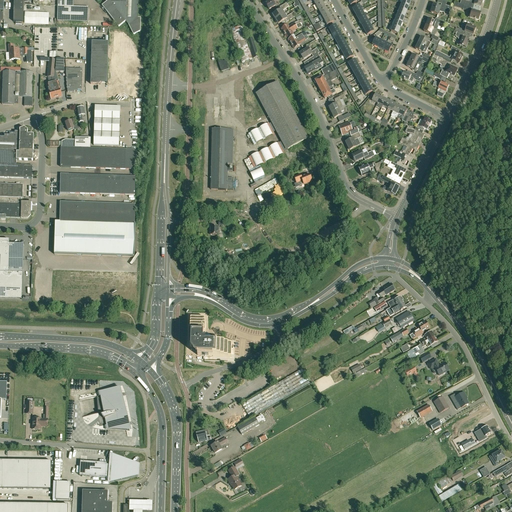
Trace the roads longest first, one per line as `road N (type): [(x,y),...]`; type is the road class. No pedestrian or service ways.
road 1 (residential): [(397,218),(346,188),(321,120),(247,0)]
road 2 (unclassified): [(187,511),(183,386),(268,349),(275,322)]
road 3 (residential): [(511,441),(463,346),(424,303)]
road 4 (secondary): [(164,154),(177,0)]
road 5 (secondary): [(511,423),(473,345),(434,295)]
road 6 (primary): [(173,511),(173,416),(148,368)]
road 7 (unclassified): [(148,450),(0,440)]
road 8 (primary): [(136,373),(161,415),(161,511)]
road 9 (unclassified): [(34,116),(42,140),(40,213),(30,226),(0,227)]
road 10 (primary): [(140,361),(99,342),(0,334)]
road 11 (unclassified): [(34,116),(85,99),(132,103),(131,145)]
road 12 (primary): [(0,345),(100,353),(136,373)]
road 13 (secondary): [(164,154),(158,291)]
road 14 (secondary): [(167,288),(164,154)]
road 15 (tertiary): [(498,0),(447,118)]
